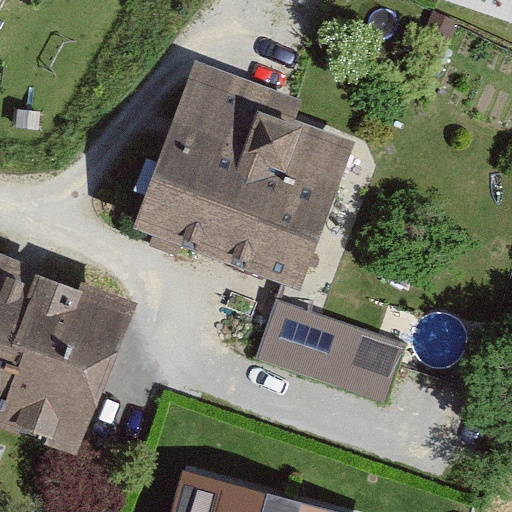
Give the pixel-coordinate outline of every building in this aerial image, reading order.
[(195,59),(134,224),(302,285),(355,141),(295,119),(303,99),(195,59)] [(0,255),(0,380),(40,270),(0,255)] [(0,417),(80,446),(131,303),(40,270),(0,380),(0,417)] [(406,344),(277,299),(256,359),(385,404),(406,344)] [(355,511),(186,469),(174,511),(355,511)]
